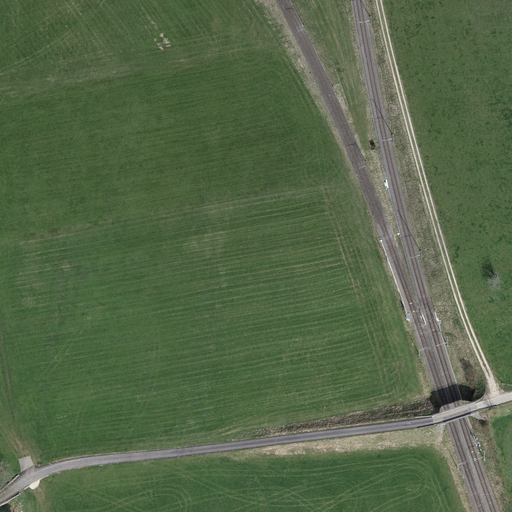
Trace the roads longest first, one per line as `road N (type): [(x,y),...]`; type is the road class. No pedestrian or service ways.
road 1 (unclassified): [(511,395),(393,427),(68,464),(0,497)]
road 2 (track): [(378,0),(462,317),(498,399)]
